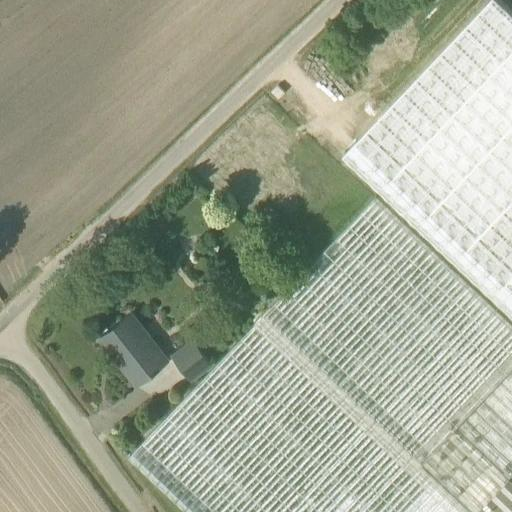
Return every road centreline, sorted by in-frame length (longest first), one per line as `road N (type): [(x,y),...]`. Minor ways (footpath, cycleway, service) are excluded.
road 1 (unclassified): [(0,322),(333,0)]
road 2 (unclassified): [(141,511),(0,328)]
